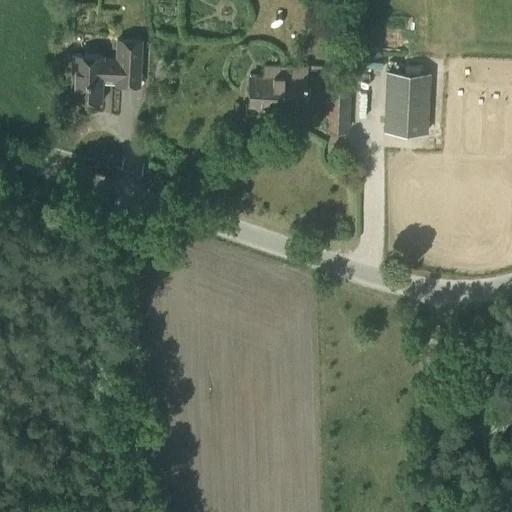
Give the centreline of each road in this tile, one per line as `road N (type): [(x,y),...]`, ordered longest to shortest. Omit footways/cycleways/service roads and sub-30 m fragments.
road 1 (unclassified): [(511,286),(464,297),(430,294),(0,156)]
road 2 (track): [(430,294),(443,511)]
